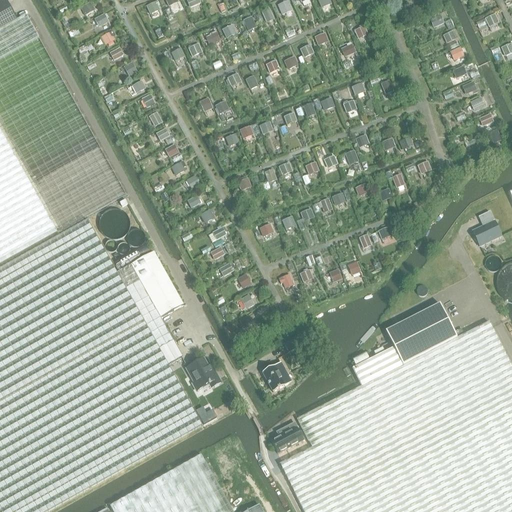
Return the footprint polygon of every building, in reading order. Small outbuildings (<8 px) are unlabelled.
[(0,0),(0,30),(17,21),(5,0),(0,0)] [(176,0),(164,0),(168,8),(179,4),(176,0)] [(198,0),(189,0),(186,1),(190,9),(201,4),(198,0)] [(284,4),(277,7),(282,16),(292,12),(288,2),(287,0),(283,2),(284,4)] [(329,0),(319,0),(317,1),(321,10),(331,6),(329,0)] [(90,3),(80,9),(85,17),(95,12),(92,7),(94,6),(92,3),(91,3),(90,3)] [(156,3),(146,7),(150,16),(160,11),(158,8),(160,7),(159,3),(157,4),(156,3)] [(270,10),(261,14),(266,25),(275,21),(270,10)] [(495,15),(485,20),(489,29),(499,24),(495,15)] [(0,30),(0,265),(57,234),(126,195),(26,16),(18,21),(17,21),(0,30)] [(104,16),(94,21),(99,29),(109,24),(104,16)] [(440,16),(430,21),(434,30),(444,25),(440,16)] [(252,18),(243,22),(248,33),(256,29),(252,18)] [(449,29),(454,27),(451,20),(446,22),(449,29)] [(233,26),(222,31),(226,40),(236,35),(233,26)] [(360,29),(354,32),(358,41),(369,36),(365,27),(364,27),(363,26),(359,27),(360,29)] [(112,32),(101,39),(105,47),(116,41),(114,38),(115,37),(112,32)] [(384,32),(377,32),(368,38),(376,52),(390,44),(384,32)] [(453,32),(443,37),(446,45),(457,40),(453,32)] [(210,37),(205,39),(208,45),(209,47),(220,42),(216,34),(216,33),(209,35),(210,37)] [(325,35),(314,39),(318,48),(328,43),(325,35)] [(199,45),(189,50),(192,59),(203,55),(199,45)] [(351,45),(341,50),(345,59),(355,54),(351,45)] [(511,46),(511,45),(501,49),(505,58),(511,55),(511,46)] [(310,46),(300,51),(304,60),(314,55),(310,46)] [(460,48),(450,53),(454,62),(460,59),(460,61),(465,59),(460,48)] [(119,49),(110,54),(114,63),(124,57),(119,49)] [(181,50),(171,54),(175,63),(185,58),(181,50)] [(294,58),(284,63),(287,72),(298,67),(294,58)] [(276,62),(266,66),(269,75),(280,71),(276,62)] [(132,63),(123,68),(129,78),(138,74),(132,63)] [(463,68),(453,73),(456,80),(467,76),(463,68)] [(228,81),(226,82),(228,87),(230,86),(231,88),(242,84),(238,75),(227,80),(228,81)] [(253,78),(245,82),(249,92),(258,88),(253,78)] [(142,82),(132,87),(136,95),(146,90),(142,82)] [(384,82),(381,84),(381,85),(385,96),(394,93),(389,82),(385,84),(384,82)] [(473,83),(462,88),(466,96),(472,93),(473,96),(478,94),(473,83)] [(362,85),(351,89),(355,98),(366,94),(362,85)] [(150,96),(141,100),(147,110),(150,108),(152,110),(156,108),(150,96)] [(208,99),(199,103),(204,114),(213,110),(208,99)] [(480,99),(470,104),(474,112),(484,107),(480,99)] [(331,100),(320,104),(323,113),(334,109),(331,100)] [(343,105),(343,106),(346,115),(357,111),(353,102),(347,104),(347,103),(343,104),(343,105)] [(225,103),(215,107),(219,116),(229,111),(225,103)] [(312,105),(303,108),(307,119),(316,116),(313,107),(314,107),(313,104),(312,105)] [(157,114),(149,118),(154,128),(163,124),(157,114)] [(294,115),(283,119),(286,127),(297,123),(294,115)] [(490,116),(479,121),(483,129),(494,124),(490,116)] [(270,123),(259,127),(263,136),(273,132),(270,123)] [(250,128),(239,132),(243,141),(253,137),(250,128)] [(166,130),(156,135),(160,143),(170,138),(166,130)] [(497,131),(489,135),(493,146),(502,142),(497,131)] [(236,135),(225,139),(229,148),(239,144),(236,135)] [(366,136),(355,141),(359,149),(369,145),(366,136)] [(410,138),(399,142),(402,151),(413,147),(410,138)] [(392,140),(381,144),(385,154),(396,150),(392,140)] [(174,146),(165,151),(169,159),(179,154),(174,146)] [(355,152),(345,156),(349,167),(359,163),(355,152)] [(334,158),(324,162),(328,171),(337,167),(334,158)] [(183,162),(171,169),(175,177),(186,172),(184,169),(186,168),(183,162)] [(428,163),(417,167),(421,176),(432,172),(428,163)] [(289,164),(278,168),(282,177),(293,173),(289,164)] [(315,164),(305,168),(309,177),(319,173),(315,164)] [(273,171),(264,174),(268,185),(277,182),(273,171)] [(195,177),(186,182),(192,192),(200,187),(195,177)] [(400,177),(392,180),(397,191),(404,188),(400,177)] [(248,180),(237,184),(241,193),(251,188),(248,180)] [(366,185),(355,190),(359,199),(369,194),(366,185)] [(389,191),(378,195),(382,204),(392,200),(389,191)] [(342,195),(332,199),(335,208),(346,204),(342,195)] [(197,198),(187,203),(192,211),(201,206),(197,198)] [(328,200),(320,203),(324,214),(333,211),(328,200)] [(311,210),(300,214),(304,223),(314,219),(311,210)] [(210,211),(200,217),(205,225),(215,219),(210,211)] [(101,213),(101,236),(111,236),(111,243),(119,243),(119,237),(128,237),(128,215),(113,215),(113,213),(101,213)] [(483,228),(473,232),(475,236),(474,239),(474,241),(476,243),(478,243),(480,247),(501,238),(494,223),(490,213),(478,218),(483,228)] [(292,219),(281,223),(285,232),(295,228),(292,219)] [(0,511),(48,511),(202,427),(169,366),(117,274),(88,222),(0,270),(0,511)] [(270,227),(259,231),(263,240),(273,235),(270,227)] [(222,228),(212,234),(216,242),(227,237),(225,234),(226,233),(224,228),(223,229),(222,228)] [(389,228),(378,232),(381,241),(392,237),(389,228)] [(367,236),(359,239),(363,251),(372,247),(367,236)] [(220,248),(210,254),(215,262),(225,256),(220,248)] [(154,254),(117,274),(169,366),(183,359),(174,343),(176,342),(171,334),(169,335),(161,320),(183,307),(154,254)] [(356,263),(347,267),(352,277),(361,274),(356,263)] [(229,265),(220,270),(224,278),(233,273),(232,270),(233,269),(232,266),(230,267),(229,265)] [(338,271),(329,274),(333,285),(338,283),(339,284),(343,283),(338,271)] [(309,272),(299,276),(303,284),(313,280),(309,272)] [(245,276),(238,281),(243,289),(250,285),(248,281),(250,281),(248,277),(246,278),(245,276)] [(280,280),(279,280),(281,285),(282,285),(283,285),(285,290),(293,287),(289,276),(280,280)] [(249,297),(241,301),(246,310),(254,306),(249,297)] [(454,334),(439,306),(385,333),(393,349),(385,354),(382,349),(374,354),(376,358),(352,370),(361,388),(457,340),(454,334)] [(252,314),(239,321),(244,329),(253,324),(251,322),(251,321),(255,319),(252,314)] [(312,450),(280,465),(303,511),(511,511),(511,368),(492,329),(489,323),(464,336),(457,340),(361,388),(297,421),(312,450)] [(464,336),(461,330),(454,334),(457,340),(464,336)] [(300,347),(295,338),(283,345),(288,354),(300,347)] [(367,353),(354,360),(356,365),(362,361),(362,362),(369,358),(367,353)] [(211,389),(221,384),(214,372),(211,374),(204,360),(186,370),(194,384),(192,385),(196,392),(209,385),(211,389)] [(291,383),(281,364),(262,374),(273,393),(291,383)] [(203,408),(196,412),(204,426),(217,418),(212,411),(206,414),(203,408)] [(279,439),(271,443),(278,455),(297,445),(293,438),(300,434),(294,425),(276,434),(279,439)] [(232,511),(201,456),(110,507),(112,511),(232,511)]
